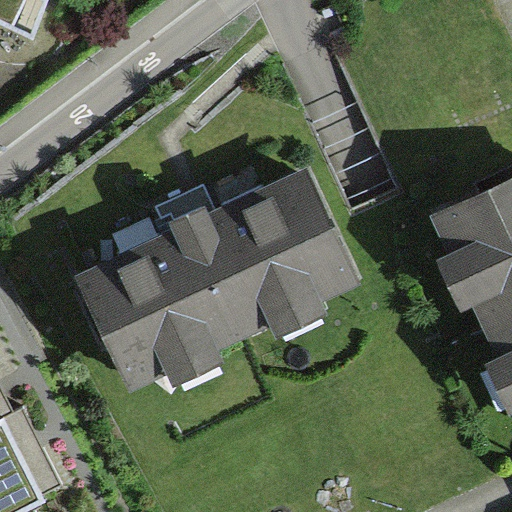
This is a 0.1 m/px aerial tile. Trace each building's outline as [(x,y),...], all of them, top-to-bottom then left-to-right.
[(0,0),(0,21),(41,38),(54,0),(0,0)] [(511,189),(444,220),(511,370),(511,189)] [(313,193),(89,288),(136,398),(360,303),(313,193)] [(0,421),(15,413),(0,384),(0,421)] [(0,511),(15,511),(64,488),(24,409),(15,413),(0,421),(0,511)]
